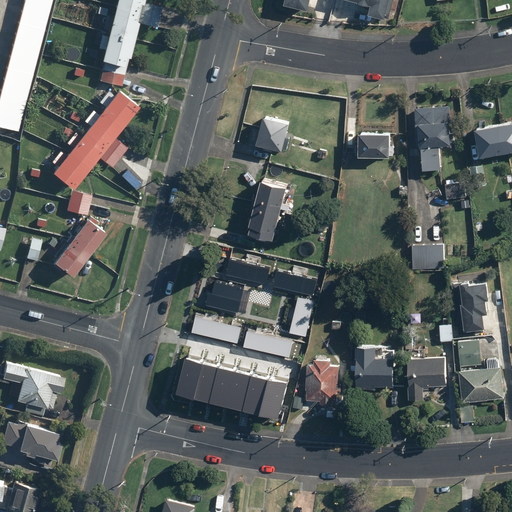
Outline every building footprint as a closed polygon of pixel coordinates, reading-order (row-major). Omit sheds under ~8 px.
[(51,0),(23,0),(0,92),(0,125),(18,130),(51,0)] [(144,0),(114,0),(111,15),(105,13),(102,27),(108,28),(106,34),(101,33),(97,47),(103,48),(100,59),(104,60),(99,80),(121,85),(137,22),(156,27),(162,5),(144,0)] [(286,0),(286,3),(309,8),(311,0),(286,0)] [(356,0),(372,3),(369,12),(387,16),(391,0),(356,0)] [(138,103),(116,88),(112,94),(107,90),(100,101),(104,104),(98,112),(92,108),(83,120),(88,124),(81,134),(75,129),(67,140),(71,144),(64,154),(58,149),(51,160),(56,164),(51,170),(75,187),(98,156),(112,167),(127,146),(114,137),(138,103)] [(456,104),(416,103),(415,146),(423,146),(422,171),(445,172),(445,146),(455,146),(456,104)] [(293,120),(266,113),(257,142),(284,150),(293,120)] [(511,120),(475,127),(480,155),(511,149),(511,120)] [(391,132),(361,131),(360,142),(356,142),(355,154),(395,155),(396,143),(391,143),(391,132)] [(484,164),(470,166),(473,185),(487,182),(484,164)] [(289,184),(263,177),(249,230),(275,236),(289,184)] [(467,179),(444,180),(445,198),(468,197),(467,179)] [(90,193),(71,188),(65,208),(85,213),(90,193)] [(87,218),(83,216),(51,261),(71,276),(104,230),(95,224),(98,220),(89,215),(87,218)] [(42,238),(31,235),(25,258),(37,260),(42,238)] [(446,244),(412,243),(412,269),(445,269),(446,244)] [(271,268),(225,258),(221,275),(267,285),(271,268)] [(318,279),(273,269),(269,286),(314,296),(318,279)] [(488,279),(452,281),(454,324),(460,324),(460,333),(472,333),(472,328),(484,327),(483,313),(489,312),(488,279)] [(244,290),(214,282),(208,306),(238,314),(244,290)] [(242,328),(196,318),(193,334),(238,344),(242,328)] [(451,322),(439,323),(441,340),(453,339),(451,322)] [(293,342),(247,332),(243,348),(289,358),(293,342)] [(481,337),(458,339),(460,365),(483,363),(481,337)] [(395,344),(356,344),(356,388),(376,388),(377,385),(394,386),(395,344)] [(425,348),(410,348),(409,399),(424,399),(424,389),(430,389),(431,385),(446,385),(446,357),(425,357),(425,348)] [(314,362),(308,362),(306,400),(337,402),(338,389),(342,389),(342,383),(339,383),(340,364),(332,364),(332,357),(315,356),(314,362)] [(277,420),(287,381),(185,357),(175,396),(277,420)] [(65,375),(6,360),(1,378),(9,380),(9,377),(21,379),(16,398),(26,401),(24,411),(43,415),(45,404),(53,406),(57,390),(61,391),(65,375)] [(503,366),(460,369),(462,401),(505,398),(503,366)] [(474,402),(461,403),(462,421),(475,420),(474,402)] [(58,431),(8,418),(2,441),(21,446),(20,451),(35,454),(36,451),(56,456),(60,441),(55,440),(58,431)] [(35,511),(42,486),(12,479),(4,509),(16,511),(35,511)] [(195,511),(197,504),(167,496),(163,511),(195,511)]
